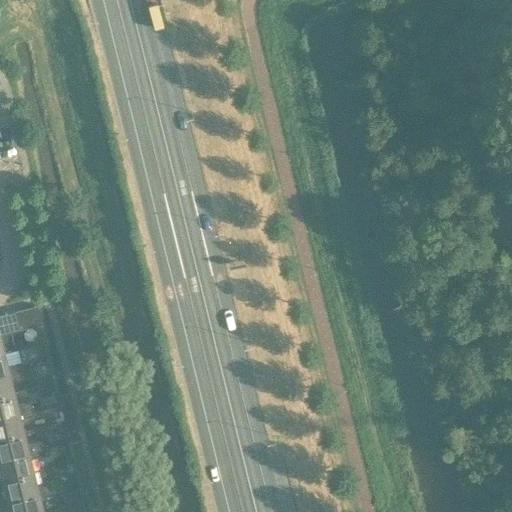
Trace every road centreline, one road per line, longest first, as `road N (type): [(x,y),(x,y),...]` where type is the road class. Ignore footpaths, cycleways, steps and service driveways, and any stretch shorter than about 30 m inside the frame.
road 1 (primary): [(102,0),(232,511)]
road 2 (primary): [(275,511),(149,0)]
